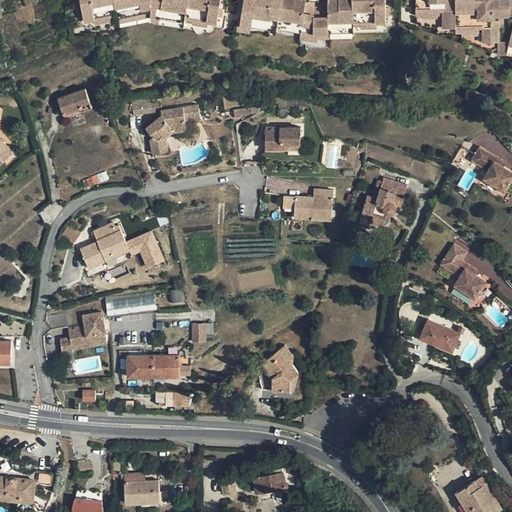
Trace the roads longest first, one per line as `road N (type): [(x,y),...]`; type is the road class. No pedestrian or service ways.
road 1 (residential): [(250,176),(84,196),(60,212),(36,322),(49,421)]
road 2 (primary): [(49,421),(271,433),(332,456),(387,509)]
road 3 (residential): [(343,416),(375,409),(412,381),(439,377),(476,404),(511,483)]
